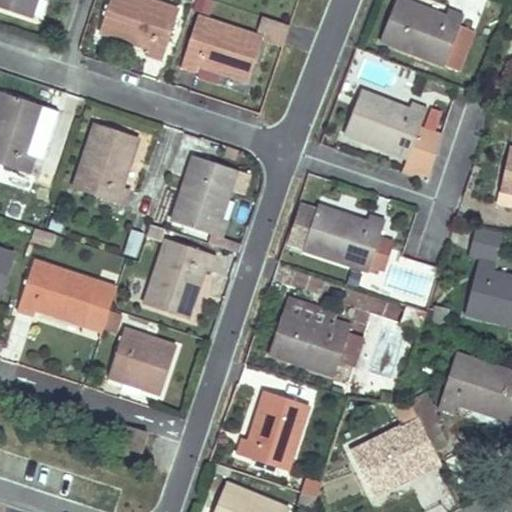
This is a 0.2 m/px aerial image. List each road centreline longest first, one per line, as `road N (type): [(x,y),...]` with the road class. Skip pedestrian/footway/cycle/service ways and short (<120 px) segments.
road 1 (residential): [(167,511),(288,144)]
road 2 (residential): [(57,66),(288,144)]
road 3 (residential): [(288,144),(336,0)]
